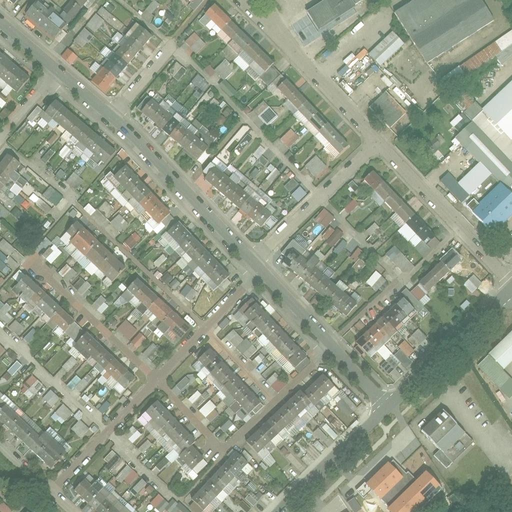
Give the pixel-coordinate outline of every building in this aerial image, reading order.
[(56,41),(86,3),(83,0),(70,0),(61,12),(45,0),(30,0),(29,2),(33,6),(25,16),(56,41)] [(314,0),(305,6),(316,24),(348,5),(344,0),(314,0)] [(401,0),(390,8),(425,61),(490,18),(478,0),(401,0)] [(269,59),(211,1),(201,10),(259,68),(269,59)] [(154,2),(146,9),(150,13),(158,6),(154,2)] [(102,7),(85,26),(94,34),(111,15),(102,7)] [(90,81),(103,92),(151,37),(138,26),(90,81)] [(84,28),(74,40),(83,48),(93,36),(84,28)] [(380,67),(404,44),(391,31),(368,55),(380,67)] [(195,54),(205,45),(194,33),(184,42),(195,54)] [(511,33),(439,76),(446,88),(497,59),(500,64),(511,56),(511,33)] [(71,66),(77,58),(68,49),(61,57),(71,66)] [(0,51),(0,77),(15,89),(27,74),(0,51)] [(204,71),(210,77),(215,73),(224,81),(232,73),(227,67),(230,64),(225,60),(213,71),(209,66),(204,71)] [(176,63),(167,73),(178,82),(186,71),(176,63)] [(445,168),(437,175),(488,228),(511,204),(511,193),(502,183),(511,173),(511,140),(507,135),(511,129),(511,74),(453,132),(477,158),(456,179),(445,168)] [(199,89),(194,94),(198,98),(209,86),(198,75),(191,82),(199,89)] [(345,142),(283,75),(273,84),(335,151),(345,142)] [(403,108),(382,86),(365,103),(385,125),(403,108)] [(111,148),(51,95),(40,108),(100,161),(111,148)] [(192,157),(204,143),(148,95),(136,109),(192,157)] [(214,99),(202,112),(208,117),(219,104),(214,99)] [(252,112),(268,127),(278,116),(263,101),(252,112)] [(237,140),(246,141),(248,128),(239,127),(237,140)] [(288,149),(299,138),(290,130),(279,141),(288,149)] [(0,182),(17,159),(3,150),(0,153),(0,182)] [(46,163),(53,154),(49,151),(42,160),(46,163)] [(304,167),(317,179),(327,168),(315,156),(304,167)] [(166,211),(121,162),(109,172),(154,222),(166,211)] [(257,225),(268,212),(211,163),(200,176),(257,225)] [(432,233),(369,167),(359,176),(422,242),(432,233)] [(290,193),(298,185),(293,179),(284,187),(290,193)] [(55,207),(63,198),(50,187),(43,195),(55,207)] [(341,206),(349,214),(358,206),(349,197),(341,206)] [(107,218),(114,210),(105,202),(98,210),(107,218)] [(83,210),(91,216),(95,210),(88,204),(83,210)] [(326,229),(335,217),(322,209),(314,221),(326,229)] [(119,215),(110,223),(118,231),(127,223),(119,215)] [(70,216),(56,231),(108,280),(122,265),(70,216)] [(226,271),(176,217),(163,229),(214,283),(226,271)] [(374,224),(366,232),(370,236),(378,228),(374,224)] [(331,226),(322,237),(327,241),(324,245),(338,255),(346,244),(340,239),(343,236),(331,226)] [(121,246),(128,252),(137,243),(130,237),(121,246)] [(0,242),(0,248),(8,257),(14,251),(4,239),(0,242)] [(340,314),(353,300),(282,239),(270,253),(340,314)] [(447,248),(406,288),(420,303),(427,296),(422,291),(457,258),(447,248)] [(354,262),(362,253),(358,249),(350,257),(354,262)] [(0,270),(5,275),(10,269),(2,262),(6,258),(0,252),(0,270)] [(359,260),(351,268),(357,273),(364,266),(359,260)] [(66,265),(58,274),(68,283),(76,274),(66,265)] [(22,272),(12,284),(61,331),(72,319),(22,272)] [(376,272),(366,282),(375,292),(386,282),(376,272)] [(133,273),(123,285),(177,336),(188,324),(133,273)] [(473,276),(463,285),(471,294),(481,285),(473,276)] [(81,296),(90,287),(81,278),(72,287),(81,296)] [(187,285),(180,294),(189,302),(196,293),(187,285)] [(399,293),(351,341),(363,353),(410,305),(399,293)] [(100,315),(109,306),(100,297),(91,305),(100,315)] [(302,355),(251,299),(240,310),(290,366),(302,355)] [(13,318),(7,313),(11,309),(6,304),(0,310),(0,318),(7,325),(13,318)] [(125,320),(116,330),(127,340),(136,330),(125,320)] [(8,329),(17,337),(24,329),(16,321),(8,329)] [(136,349),(156,329),(150,323),(129,343),(136,349)] [(23,339),(27,343),(37,333),(33,329),(23,339)] [(234,329),(225,337),(247,360),(256,352),(234,329)] [(408,341),(416,348),(426,337),(417,329),(408,341)] [(82,330),(71,341),(121,388),(132,376),(82,330)] [(511,332),(484,359),(506,383),(511,377),(511,366),(511,365),(511,364),(511,332)] [(404,342),(398,349),(408,358),(414,351),(404,342)] [(153,343),(143,354),(152,362),(162,351),(153,343)] [(256,397),(205,344),(193,355),(244,409),(256,397)] [(71,357),(62,368),(68,373),(77,362),(71,357)] [(7,382),(21,366),(17,362),(2,377),(7,382)] [(296,386),(241,437),(254,450),(308,399),(311,402),(327,386),(314,372),(298,388),(296,386)] [(196,379),(191,373),(176,386),(181,392),(196,379)] [(24,387),(20,391),(29,399),(36,392),(31,387),(37,381),(32,376),(23,385),(24,387)] [(37,382),(32,387),(36,391),(42,386),(37,382)] [(52,408),(60,399),(50,390),(42,399),(44,401),(52,408)] [(86,402),(94,395),(89,390),(81,397),(86,402)] [(188,400),(196,409),(206,399),(198,390),(188,400)] [(192,437),(153,396),(140,408),(179,449),(175,453),(188,467),(200,455),(187,441),(192,437)] [(2,400),(0,401),(0,419),(49,465),(63,450),(40,428),(36,432),(2,400)] [(210,423),(220,414),(208,402),(198,411),(210,423)] [(61,426),(72,414),(63,405),(51,417),(61,426)] [(440,406),(418,426),(441,451),(463,430),(440,406)] [(73,417),(77,421),(83,416),(79,412),(73,417)] [(74,418),(66,424),(70,428),(77,422),(74,418)] [(70,429),(80,439),(89,430),(79,420),(70,429)] [(224,433),(233,425),(228,421),(220,429),(224,433)] [(132,444),(141,435),(132,427),(123,437),(132,444)] [(142,454),(152,445),(147,441),(138,450),(142,454)] [(232,447),(187,494),(200,506),(245,459),(232,447)] [(105,467),(109,472),(121,462),(113,451),(103,459),(107,465),(105,467)] [(384,460),(363,481),(378,496),(372,502),(382,511),(393,511),(394,511),(393,511),(404,511),(420,496),(384,460)] [(129,486),(138,475),(126,466),(115,479),(121,484),(123,481),(129,486)] [(118,511),(80,475),(69,487),(95,511),(118,511)] [(134,497),(146,484),(141,480),(129,493),(134,497)] [(150,504),(158,511),(162,511),(165,509),(167,511),(172,511),(178,505),(172,500),(169,504),(158,495),(150,504)] [(346,503),(351,511),(357,511),(361,509),(354,498),(346,503)]
